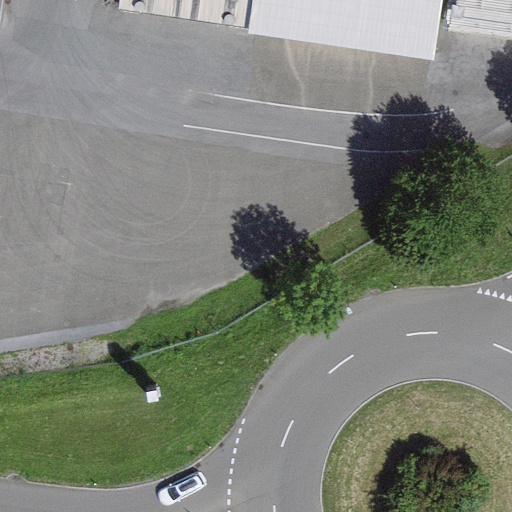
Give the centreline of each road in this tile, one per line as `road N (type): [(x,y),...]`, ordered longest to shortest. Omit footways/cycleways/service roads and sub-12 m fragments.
road 1 (unknown): [(511,106),(376,130),(49,85)]
road 2 (secondary): [(497,338),(420,332),(365,350),(319,388),(284,465)]
road 3 (secondary): [(284,465),(158,511)]
